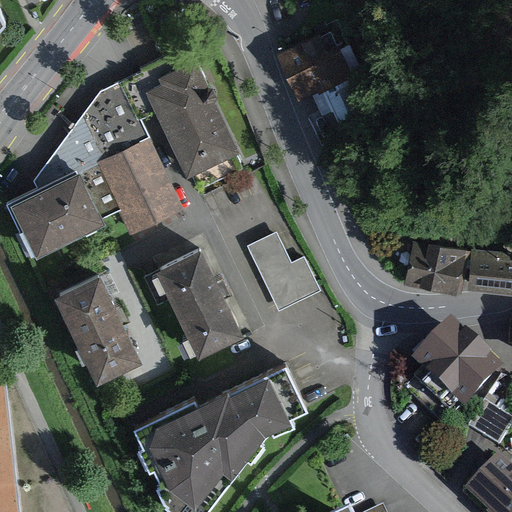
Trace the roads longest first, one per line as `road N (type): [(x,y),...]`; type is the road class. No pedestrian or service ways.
road 1 (residential): [(378,301),(341,257),(248,28),(228,0)]
road 2 (residential): [(449,511),(377,435),(367,388),(378,301)]
road 3 (secondary): [(0,115),(93,0)]
road 4 (residential): [(511,299),(417,309),(378,301)]
